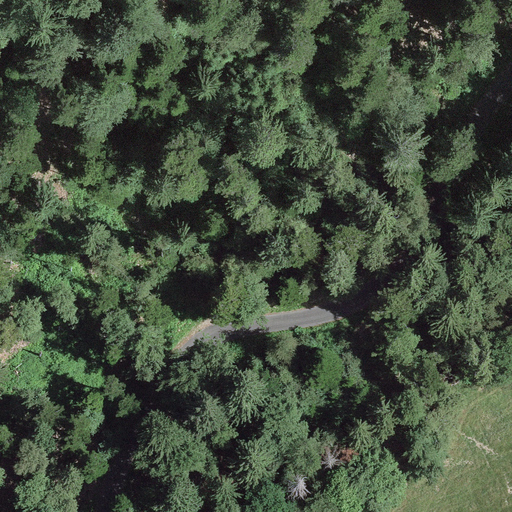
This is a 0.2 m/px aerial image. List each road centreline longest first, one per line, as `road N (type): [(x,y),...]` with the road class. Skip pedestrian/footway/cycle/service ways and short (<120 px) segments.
road 1 (unclassified): [(511,89),(408,263),(383,289),(323,317),(210,336),(177,368),(137,434),(108,511)]
road 2 (track): [(511,264),(470,353),(309,457),(257,511)]
